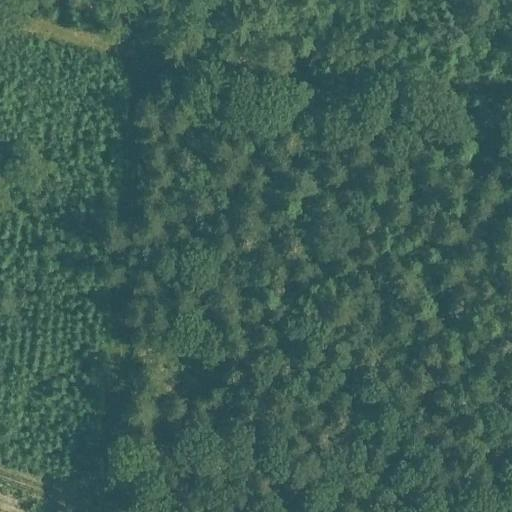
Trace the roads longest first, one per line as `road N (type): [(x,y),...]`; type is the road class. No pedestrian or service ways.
road 1 (track): [(511,79),(293,75),(136,53),(0,16)]
road 2 (track): [(104,511),(136,53),(130,0)]
